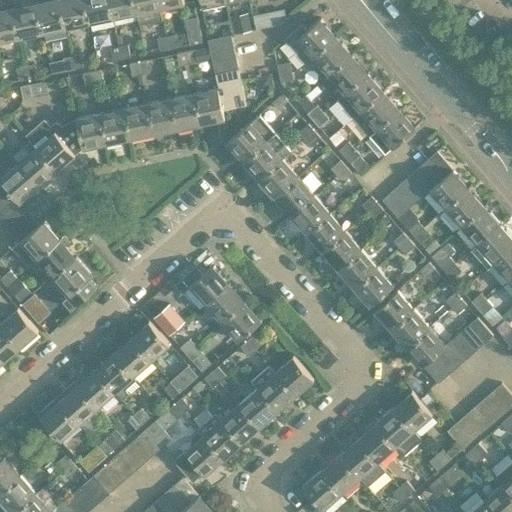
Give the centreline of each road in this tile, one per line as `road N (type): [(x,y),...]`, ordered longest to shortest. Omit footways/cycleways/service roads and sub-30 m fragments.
road 1 (residential): [(274,511),(252,486),(369,374),(224,207),(0,402)]
road 2 (tertiary): [(511,176),(360,0)]
